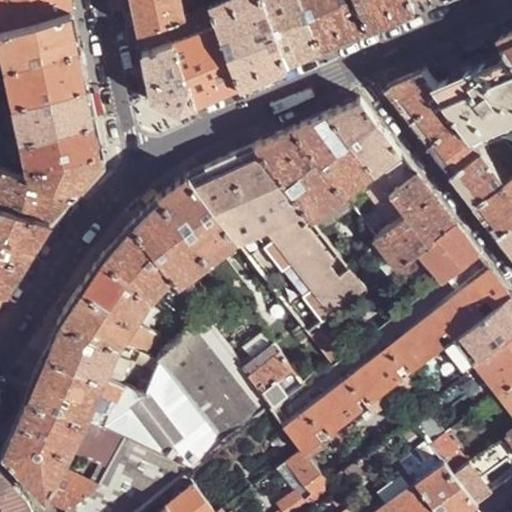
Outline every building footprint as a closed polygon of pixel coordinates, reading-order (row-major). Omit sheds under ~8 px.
[(74,10),(71,0),(0,0),(0,17),(3,27),(74,10)] [(133,0),(140,30),(181,16),(178,0),(133,0)] [(178,0),(181,16),(140,30),(144,49),(218,22),(210,0),(178,0)] [(266,72),(286,63),(262,0),(210,0),(218,22),(241,83),(266,72)] [(324,47),(303,0),(262,0),(286,63),(304,56),(324,47)] [(349,36),(369,27),(356,0),(303,0),(324,47),(349,36)] [(356,0),(369,27),(396,15),(415,7),(412,0),(356,0)] [(81,43),(74,10),(3,27),(0,28),(0,29),(8,63),(81,43)] [(218,22),(144,49),(153,96),(180,110),(204,99),(241,83),(218,22)] [(89,80),(81,43),(8,63),(15,99),(89,80)] [(453,75),(493,126),(511,117),(511,48),(502,53),(453,75)] [(414,72),(391,82),(436,140),(466,116),(440,81),(429,65),(414,72)] [(493,126),(453,75),(440,81),(466,116),(479,132),(493,126)] [(96,116),(89,80),(15,99),(23,136),(96,116)] [(329,110),(375,169),(403,148),(362,95),(348,102),(329,110)] [(312,117),(294,125),(346,192),(375,169),(329,110),(312,117)] [(106,159),(96,116),(23,136),(32,177),(77,190),(106,159)] [(466,116),(436,140),(448,157),(458,171),(490,147),(479,132),(466,116)] [(511,117),(493,126),(479,132),(490,147),(511,175),(511,117)] [(276,133),(257,142),(297,194),(313,216),(346,192),(294,125),(276,133)] [(2,135),(0,136),(0,166),(15,171),(12,163),(4,141),(2,135)] [(241,149),(223,156),(211,162),(189,172),(237,234),(240,239),(297,194),(257,142),(241,149)] [(511,175),(490,147),(458,171),(482,201),(511,176),(511,175)] [(420,170),(403,148),(375,169),(383,179),(392,191),(420,170)] [(65,204),(77,190),(32,177),(24,175),(15,171),(0,166),(0,204),(52,218),(65,204)] [(420,170),(392,191),(407,212),(435,191),(420,170)] [(175,181),(160,192),(209,256),(237,234),(189,172),(175,181)] [(511,176),(482,201),(494,217),(505,232),(511,227),(511,176)] [(383,179),(369,189),(386,213),(394,222),(407,212),(392,191),(383,179)] [(447,206),(435,191),(407,212),(394,222),(378,234),(375,236),(397,266),(421,249),(458,220),(447,206)] [(146,206),(134,218),(175,272),(179,278),(188,271),(209,256),(160,192),(146,206)] [(346,192),(313,216),(320,226),(328,220),(353,201),(346,192)] [(305,322),(309,326),(365,284),(355,271),(345,259),(332,241),(324,230),(320,226),(313,216),(297,194),(240,239),(305,322)] [(0,241),(32,251),(43,233),(52,218),(0,204),(0,241)] [(386,213),(370,225),(378,234),(394,222),(386,213)] [(119,236),(104,253),(151,296),(175,272),(134,218),(119,236)] [(328,220),(320,226),(324,230),(328,227),(332,224),(328,220)] [(458,220),(421,249),(443,278),(457,268),(471,257),(480,250),(466,231),(458,220)] [(32,251),(0,241),(0,250),(27,259),(32,251)] [(16,276),(27,259),(0,250),(0,287),(8,289),(16,276)] [(94,268),(82,285),(135,320),(151,296),(104,253),(94,268)] [(475,262),(471,257),(457,268),(461,273),(467,268),(475,262)] [(215,263),(207,269),(213,276),(221,271),(215,263)] [(474,278),(470,282),(489,307),(511,290),(492,265),(474,278)] [(467,268),(461,273),(468,282),(470,282),(474,278),(467,268)] [(188,271),(179,278),(187,287),(195,281),(188,271)] [(195,281),(187,287),(187,288),(191,294),(203,285),(198,279),(195,281)] [(468,282),(449,298),(468,323),(489,307),(470,282),(468,282)] [(72,300),(61,317),(121,342),(135,320),(82,285),(72,300)] [(511,290),(489,307),(468,323),(455,334),(447,339),(445,341),(443,342),(465,367),(475,360),(511,332),(511,290)] [(449,298),(428,314),(447,339),(455,334),(468,323),(449,298)] [(122,381),(106,375),(97,395),(87,420),(98,425),(124,437),(192,466),(270,404),(273,402),(250,371),(245,364),(203,309),(196,317),(188,328),(174,345),(163,359),(158,369),(148,392),(122,381)] [(428,314),(409,329),(428,354),(443,342),(445,341),(447,339),(428,314)] [(53,334),(46,350),(106,375),(116,353),(121,342),(61,317),(53,334)] [(328,319),(321,324),(344,354),(351,348),(328,319)] [(159,336),(135,320),(121,342),(137,349),(143,352),(153,355),(160,345),(156,343),(159,336)] [(344,354),(321,324),(312,330),(315,335),(335,361),(344,354)] [(409,329),(388,345),(407,370),(428,354),(409,329)] [(274,340),(266,331),(246,347),(253,356),(274,340)] [(479,364),(511,339),(511,332),(475,360),(479,364)] [(160,345),(153,355),(163,359),(174,345),(164,339),(160,345)] [(511,339),(479,364),(499,391),(511,381),(511,339)] [(253,356),(245,364),(250,371),(280,348),(274,340),(253,356)] [(388,345),(367,361),(388,386),(408,371),(407,370),(388,345)] [(280,348),(250,371),(273,402),(303,378),(280,348)] [(137,349),(134,356),(140,358),(143,352),(137,349)] [(37,371),(97,395),(106,375),(46,350),(41,361),(37,371)] [(140,358),(139,361),(158,369),(163,359),(153,355),(143,352),(140,358)] [(367,361),(346,376),(367,403),(372,399),(388,386),(367,361)] [(97,395),(37,371),(35,376),(32,382),(27,394),(87,420),(97,395)] [(408,371),(388,386),(394,394),(414,379),(413,377),(408,371)] [(346,376),(327,392),(347,418),(359,408),(367,403),(346,376)] [(511,381),(499,391),(511,407),(511,381)] [(388,386),(372,399),(378,407),(394,394),(388,386)] [(424,391),(404,406),(409,412),(429,397),(428,395),(424,391)] [(327,392),(306,407),(327,433),(347,418),(327,392)] [(2,450),(46,498),(63,467),(72,449),(80,434),(87,420),(27,394),(15,420),(2,450)] [(302,446),(305,450),(327,433),(306,407),(285,423),(302,446)] [(359,408),(347,418),(354,426),(366,417),(359,408)] [(412,417),(432,443),(443,434),(421,408),(411,416),(412,417)] [(87,420),(80,434),(92,439),(98,425),(87,420)] [(124,437),(98,425),(92,439),(80,434),(72,449),(102,464),(108,466),(124,437)] [(447,431),(443,434),(449,440),(453,438),(447,431)] [(443,434),(432,443),(437,449),(442,455),(445,458),(456,472),(467,463),(449,440),(443,434)] [(75,504),(67,508),(69,509),(69,511),(137,511),(185,472),(192,466),(124,437),(108,466),(98,485),(75,504)] [(362,438),(342,454),(349,463),(356,459),(368,450),(370,448),(362,438)] [(370,448),(368,450),(378,462),(394,450),(383,438),(370,448)] [(302,446),(287,457),(305,482),(296,488),(306,503),(310,508),(335,489),(328,479),(321,470),(312,459),(305,450),(302,446)] [(368,450),(356,459),(365,472),(378,462),(368,450)] [(428,456),(409,470),(416,480),(445,458),(442,455),(432,462),(428,456)] [(287,457),(277,463),(296,488),(305,482),(287,457)] [(416,480),(442,511),(466,511),(479,502),(456,472),(445,458),(416,480)] [(349,463),(344,467),(354,479),(365,472),(356,459),(349,463)] [(479,502),(491,493),(482,481),(479,483),(472,475),(476,473),(468,463),(467,463),(456,472),(479,502)] [(0,509),(0,511),(35,511),(29,497),(0,464),(0,509)] [(102,464),(92,483),(98,485),(108,466),(102,464)] [(63,467),(46,498),(67,508),(75,504),(98,485),(92,483),(63,467)] [(403,474),(381,490),(388,500),(411,484),(403,474)] [(442,511),(416,480),(411,484),(388,500),(397,511),(442,511)] [(191,481),(164,504),(164,505),(170,511),(215,511),(214,509),(192,481),(191,481)] [(296,488),(268,506),(272,511),(293,511),(306,503),(296,488)] [(338,511),(352,511),(337,492),(331,497),(341,510),(338,511)] [(397,511),(388,500),(372,511),(397,511)]
